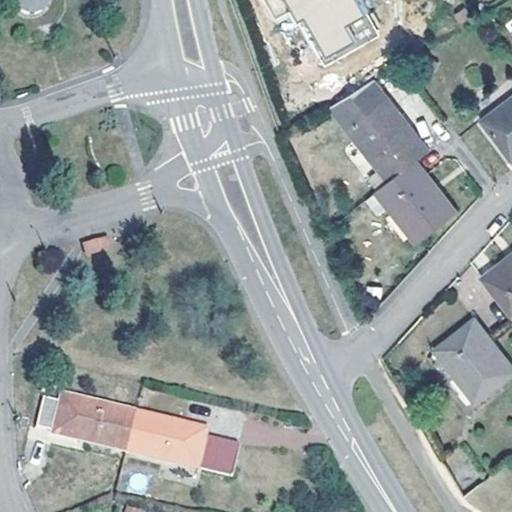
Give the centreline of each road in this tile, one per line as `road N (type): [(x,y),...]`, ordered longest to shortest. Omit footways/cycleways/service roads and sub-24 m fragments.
road 1 (residential): [(327,386),(511,194)]
road 2 (tertiary): [(290,306),(231,128)]
road 3 (residential): [(178,83),(114,86),(0,129)]
road 4 (residential): [(4,224),(50,222),(158,192)]
road 5 (tertiary): [(398,511),(327,386)]
